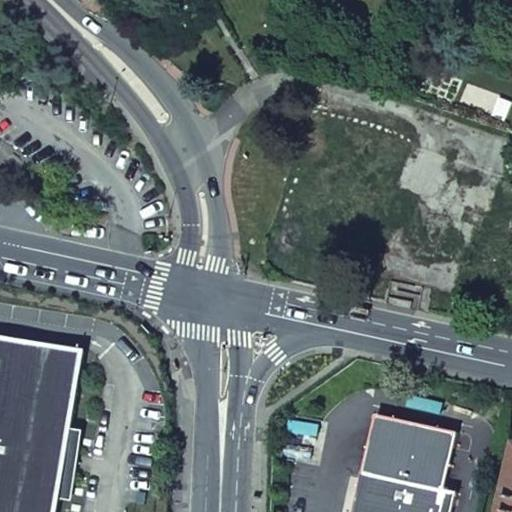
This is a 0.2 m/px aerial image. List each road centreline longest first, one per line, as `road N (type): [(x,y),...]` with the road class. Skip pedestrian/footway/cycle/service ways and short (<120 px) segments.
road 1 (unclassified): [(212,294),(0,249)]
road 2 (tertiary): [(190,146),(44,0)]
road 3 (unclassified): [(344,314),(511,349)]
road 4 (tertiary): [(212,294),(222,265),(212,182),(190,146)]
road 5 (tertiary): [(190,146),(187,257),(212,294)]
road 6 (unclassified): [(212,294),(344,314)]
road 7 (tertiary): [(212,294),(221,418)]
road 8 (unclassified): [(245,382),(344,314)]
